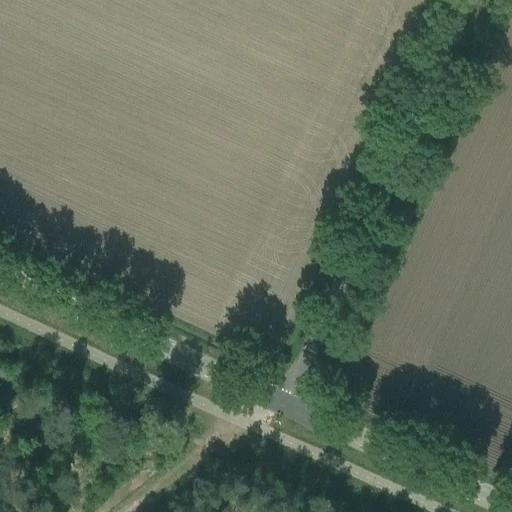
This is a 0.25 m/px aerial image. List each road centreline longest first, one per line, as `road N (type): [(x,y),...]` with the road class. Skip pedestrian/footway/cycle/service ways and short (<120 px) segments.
road 1 (unclassified): [(275,400),(459,0)]
road 2 (tertiary): [(275,400),(0,275)]
road 3 (tertiary): [(511,507),(275,400)]
road 4 (track): [(275,400),(131,511)]
